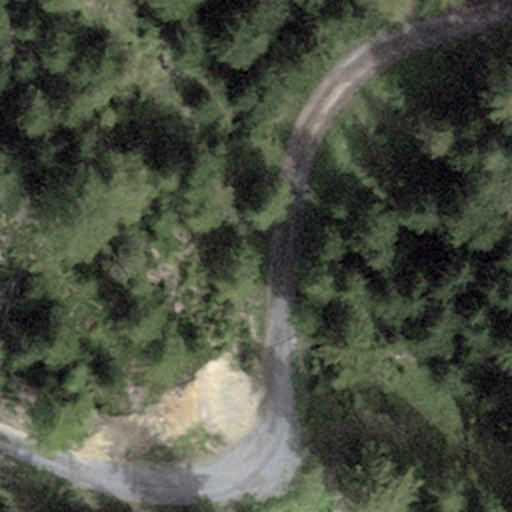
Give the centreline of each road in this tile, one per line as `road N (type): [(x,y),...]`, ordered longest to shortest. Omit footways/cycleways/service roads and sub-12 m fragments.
road 1 (track): [(307,511),(335,464),(315,304),(338,109),(511,5)]
road 2 (track): [(0,427),(261,511)]
